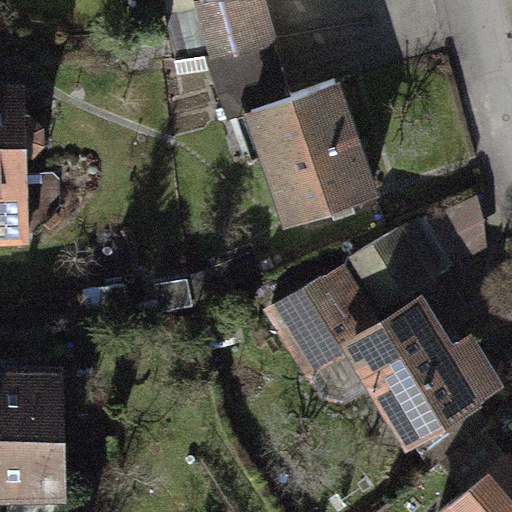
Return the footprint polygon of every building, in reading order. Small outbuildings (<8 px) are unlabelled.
[(265,0),(225,0),(196,10),(225,91),(290,69),(265,0)] [(331,75),(236,110),(279,224),(374,189),(331,75)] [(0,251),(30,250),(17,82),(0,83),(0,251)] [(439,216),(449,264),(498,254),(487,205),(439,216)] [(343,276),(280,316),(335,404),(368,383),(409,446),(504,387),(466,327),(450,338),(420,291),(372,321),(343,276)] [(0,500),(60,497),(53,364),(0,366),(0,500)] [(511,511),(511,462),(498,448),(426,511),(511,511)]
